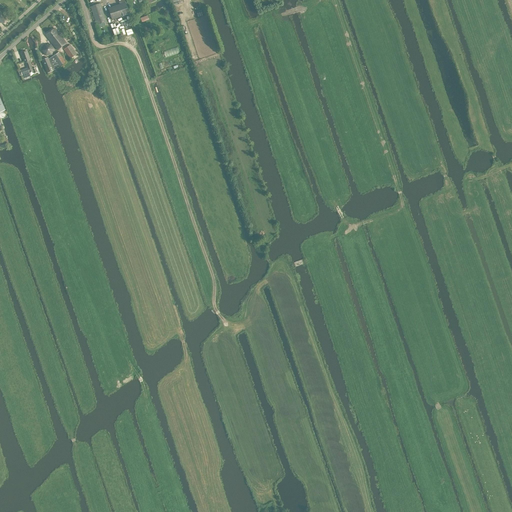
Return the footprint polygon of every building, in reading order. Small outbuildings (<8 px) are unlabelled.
[(119,5),(108,8),(112,20),(129,14),(124,0),(118,0),(119,2),(119,5)] [(97,25),(98,25),(99,28),(106,25),(105,22),(106,22),(100,3),(91,7),(97,25)] [(54,45),(53,46),(50,44),(44,45),(41,51),(45,56),(52,55),(54,50),(55,51),(57,50),(67,43),(55,28),(46,35),(54,45)] [(64,49),(71,59),(77,54),(70,45),(64,49)] [(30,60),(27,51),(21,53),(25,62),(28,68),(21,71),(22,75),(33,71),(34,73),(37,72),(36,68),(33,69),(29,60),(30,60)] [(60,52),(49,59),(48,57),(42,60),(48,73),(54,70),(63,64),(65,63),(60,52)]
